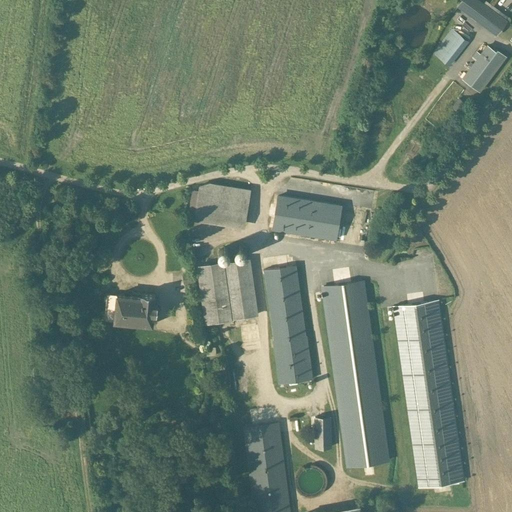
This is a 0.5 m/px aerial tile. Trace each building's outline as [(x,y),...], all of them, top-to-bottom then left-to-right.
[(506,21),(477,0),(461,0),(458,5),(496,34),(506,21)] [(459,23),(435,54),(449,64),(473,34),(459,23)] [(481,54),(477,51),(473,56),(477,59),(463,78),(479,90),(504,58),(488,45),(481,54)] [(441,74),(432,86),(424,80),(415,91),(423,97),(414,108),(433,124),(461,89),(441,74)] [(228,192),(207,189),(203,217),(223,220),(228,192)] [(310,201),(277,196),(272,228),(305,233),(310,201)] [(341,206),(310,201),(305,233),(336,238),(341,206)] [(247,255),(247,252),(247,249),(245,247),(243,246),(241,245),(238,246),(236,248),(235,250),(234,252),(235,255),(236,257),(238,258),(241,259),(243,258),(246,257),(247,255)] [(230,256),(231,254),(230,251),(229,249),(226,248),(224,247),(221,248),(219,249),(218,251),(217,254),(218,256),(219,258),(222,260),(224,260),(227,260),(229,258),(230,256)] [(291,254),(274,257),(276,267),(293,265),(291,254)] [(224,262),(223,262),(231,319),(232,319),(232,318),(254,316),(246,259),(224,262)] [(224,262),(198,265),(206,322),(231,319),(223,262),(224,262)] [(276,267),(264,269),(280,383),(312,378),(296,265),(293,265),(276,267)] [(350,268),(334,269),(335,281),(351,280),(350,268)] [(362,281),(323,286),(349,465),(387,460),(362,281)] [(117,294),(107,293),(104,320),(114,321),(117,294)] [(141,297),(117,294),(114,321),(152,325),(153,317),(157,317),(158,305),(154,305),(155,295),(142,293),(141,297)] [(436,300),(396,306),(400,336),(421,485),(461,479),(436,300)] [(330,416),(315,417),(316,447),(330,446),(330,416)] [(288,511),(277,421),(245,425),(256,511),(288,511)] [(324,490),(325,485),(324,479),(321,475),(316,472),(311,471),(306,472),(301,475),(298,480),(297,485),(298,490),(301,495),(306,498),(311,499),(317,498),(321,495),(324,490)]
